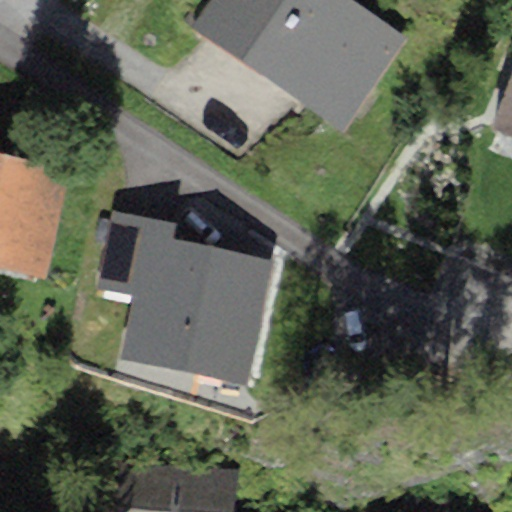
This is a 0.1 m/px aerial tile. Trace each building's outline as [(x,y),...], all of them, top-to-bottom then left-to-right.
[(208,0),(190,27),(344,131),(380,79),(407,39),(348,0),(208,0)] [(511,138),(511,73),(489,129),(511,138)] [(0,269),(46,279),(70,168),(0,152),(0,269)] [(174,224),(111,211),(95,289),(130,296),(142,235),(170,241),(174,224)] [(170,241),(142,235),(130,296),(116,360),(248,387),(273,262),(170,241)] [(233,511),(236,471),(118,464),(114,511),(233,511)]
